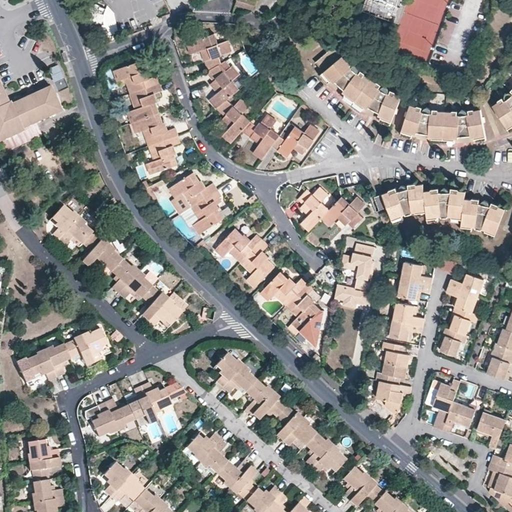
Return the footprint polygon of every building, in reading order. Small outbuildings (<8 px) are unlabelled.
[(238,0),(237,5),(243,7),(250,9),(252,0),(238,0)] [(395,20),(402,0),(363,0),(361,6),(395,20)] [(307,6),(317,10),(319,5),(309,1),(307,6)] [(99,13),(91,10),(90,13),(93,17),(99,20),(104,18),(105,15),(99,13)] [(99,20),(93,17),(90,13),(85,18),(88,21),(91,24),(94,25),(97,25),(101,26),(106,24),(104,18),(99,20)] [(203,56),(208,69),(218,63),(221,62),(218,57),(232,52),(227,41),(217,44),(213,34),(189,42),(193,53),(200,50),(203,56)] [(188,54),(193,53),(189,42),(185,44),(188,54)] [(341,54),(333,45),(331,47),(324,52),(316,60),(323,68),(324,69),(341,54)] [(344,52),(341,54),(324,69),(330,77),(333,79),(335,77),(337,79),(340,76),(346,82),(343,85),(342,87),(344,89),(353,97),(370,77),(365,72),(363,74),(360,71),(359,70),(359,67),(359,64),(358,64),(355,63),(352,63),(351,64),(346,59),(349,57),(344,52)] [(131,92),(159,82),(156,74),(147,77),(145,72),(141,59),(117,67),(121,79),(126,77),(131,92)] [(220,104),(227,98),(240,87),(233,79),(240,72),(232,63),(224,70),(218,63),(208,69),(206,71),(214,80),(211,83),(214,87),(218,91),(212,96),(220,104)] [(48,67),(52,81),(61,78),(57,65),(48,67)] [(330,77),(324,69),(323,68),(320,72),(327,79),(330,77)] [(0,75),(0,85),(7,102),(11,100),(0,75)] [(339,82),(343,85),(346,82),(340,76),(337,79),(339,82)] [(376,82),(370,77),(353,97),(363,105),(365,106),(367,104),(371,106),(373,103),(380,107),(378,111),(377,113),(381,115),(391,119),(394,111),(396,105),(401,94),(396,90),(394,94),(389,92),(388,91),(388,88),(387,86),(386,85),(384,85),(381,86),(380,87),(379,87),(375,84),(376,82)] [(162,90),(159,82),(131,92),(136,108),(132,109),(135,120),(159,111),(156,100),(153,93),(162,90)] [(7,102),(0,85),(0,139),(2,139),(25,128),(25,126),(38,120),(63,109),(53,83),(13,101),(12,99),(11,100),(7,102)] [(351,100),(353,97),(344,89),(341,92),(351,100)] [(493,104),(496,109),(500,115),(508,127),(511,123),(511,92),(511,93),(508,92),(507,93),(505,95),(506,99),(501,102),(499,99),(493,104)] [(210,99),(216,107),(220,104),(212,96),(210,99)] [(233,104),(227,98),(220,104),(216,107),(225,115),(223,118),(226,122),(230,126),(226,131),(234,138),(242,129),(251,119),(243,112),(249,105),(240,97),(233,104)] [(363,105),(353,97),(351,100),(360,108),(363,105)] [(374,109),(378,111),(380,107),(373,103),(371,106),(374,109)] [(444,135),(445,110),(438,110),(438,112),(433,112),(433,111),(432,111),(431,107),(430,106),(428,105),(426,106),(425,106),(423,109),(417,108),(417,105),(409,103),(405,117),(402,127),(413,131),(416,131),(416,130),(420,131),(421,127),(429,128),(429,132),(429,134),(432,134),(444,135)] [(454,109),(445,110),(444,135),(455,135),(459,135),(459,133),(463,133),(463,129),(471,129),(471,133),(471,136),(474,135),(485,134),(483,121),(482,116),(480,108),(475,108),(475,111),(469,111),(469,109),(468,109),(466,107),(463,108),(461,109),(460,112),(458,112),(458,113),(454,113),(454,109)] [(164,124),(159,111),(135,120),(139,132),(145,130),(149,144),(177,135),(175,127),(166,130),(164,124)] [(272,145),(279,135),(270,128),(275,120),(266,114),(258,125),(250,136),(256,140),(259,142),(255,148),(265,155),(272,145)] [(258,125),(251,119),(242,129),(250,136),(258,125)] [(44,134),(38,120),(25,126),(25,128),(2,139),(7,151),(44,134)] [(285,139),(295,126),(289,122),(279,135),(285,139)] [(279,146),(289,153),(294,146),(303,152),(319,130),(310,123),(304,131),(295,126),(285,139),(279,146)] [(231,142),(234,138),(226,131),(223,134),(231,142)] [(177,135),(149,144),(155,161),(150,163),(154,174),(178,165),(174,154),(171,145),(180,143),(177,135)] [(285,139),(279,135),(272,145),(277,149),(279,146),(285,139)] [(287,156),(289,153),(279,146),(277,149),(282,152),(287,156)] [(262,158),(265,155),(255,148),(253,151),(262,158)] [(9,179),(5,169),(0,171),(0,172),(4,181),(9,179)] [(182,212),(193,205),(217,189),(213,183),(205,187),(199,179),(194,170),(173,184),(180,193),(177,195),(173,198),(182,212)] [(149,185),(152,189),(166,182),(164,178),(149,185)] [(384,192),(388,205),(392,217),(404,214),(417,212),(428,209),(425,189),(425,183),(417,183),(417,186),(409,187),(407,187),(405,185),(403,185),(402,185),(400,187),(399,189),(397,190),(390,192),(389,190),(384,192)] [(171,186),(177,195),(180,193),(173,184),(171,186)] [(149,185),(145,187),(153,200),(157,196),(152,189),(149,185)] [(305,220),(313,227),(323,217),(325,214),(331,208),(324,202),(331,194),(322,186),(315,193),(309,188),(301,198),(305,203),(303,206),(306,209),(311,214),(305,220)] [(452,216),(463,217),(466,198),(467,190),(460,189),(460,191),(451,190),(449,190),(448,188),(446,188),(445,188),(443,188),(442,190),(441,191),(440,191),(432,192),(432,189),(425,189),(428,209),(428,214),(428,215),(440,216),(451,218),(452,216)] [(217,189),(193,205),(202,219),(197,222),(204,231),(224,217),(219,209),(214,201),(221,196),(217,189)] [(376,195),(380,209),(388,205),(384,192),(376,195)] [(331,208),(325,214),(333,221),(338,217),(343,222),(346,224),(349,221),(355,227),(364,217),(358,212),(365,204),(357,197),(351,203),(343,196),(331,208)] [(497,232),(507,207),(500,205),(499,209),(491,206),(490,206),(487,201),(486,201),(482,202),(480,203),(479,203),(471,201),(472,199),(466,198),(463,217),(463,222),(462,223),(474,226),(474,227),(486,230),(486,229),(497,232)] [(60,239),(79,216),(73,210),(72,211),(64,204),(52,217),(60,224),(58,227),(53,233),(60,239)] [(195,223),(197,222),(202,219),(193,205),(182,212),(192,226),(195,223)] [(393,223),(388,210),(381,213),(386,226),(393,223)] [(325,214),(323,217),(331,224),(333,221),(325,214)] [(74,236),(82,243),(83,242),(93,231),(85,224),(86,222),(79,216),(60,239),(66,245),(72,239),(74,236)] [(54,223),(58,227),(60,224),(52,217),(50,219),(54,223)] [(303,222),(310,229),(313,227),(305,220),(303,222)] [(201,233),(204,231),(197,222),(195,223),(201,233)] [(242,260),(262,239),(257,234),(250,240),(244,235),(236,227),(218,245),(227,253),(231,250),(242,260)] [(495,237),(497,232),(486,229),(486,230),(484,233),(495,237)] [(83,260),(89,266),(109,244),(103,238),(101,239),(93,231),(83,242),(91,250),(89,253),(83,260)] [(75,242),(80,246),(81,245),(82,243),(74,236),(72,239),(75,242)] [(268,244),(262,239),(242,260),(253,271),(250,275),(259,283),(275,265),(269,259),(262,251),(268,244)] [(82,243),(81,245),(86,250),(89,253),(91,250),(83,242),(82,243)] [(206,242),(198,248),(203,253),(210,247),(206,242)] [(358,243),(356,252),(375,256),(377,247),(358,243)] [(104,263),(112,270),(122,258),(114,251),(115,250),(109,244),(89,266),(96,272),(99,268),(101,266),(104,263)] [(224,256),(227,253),(218,245),(216,248),(224,256)] [(344,305),(357,308),(358,303),(368,304),(372,284),(373,279),(371,278),(374,260),(375,256),(356,252),(355,252),(354,256),(345,254),(344,261),(342,267),(360,270),(356,287),(339,283),(336,298),(345,300),(344,305)] [(437,256),(435,268),(454,271),(456,259),(437,256)] [(119,292),(139,270),(132,264),(130,266),(122,258),(112,270),(120,278),(118,281),(113,287),(119,292)] [(406,279),(435,285),(436,278),(425,276),(423,276),(423,273),(426,273),(427,265),(409,262),(406,279)] [(104,263),(101,266),(99,268),(103,271),(107,275),(109,273),(112,270),(104,263)] [(112,270),(109,273),(115,278),(118,281),(120,278),(112,270)] [(134,290),(142,297),(143,296),(152,285),(144,278),(146,277),(145,276),(139,270),(119,292),(126,299),(132,293),(134,290)] [(144,278),(152,285),(159,278),(150,270),(145,276),(146,277),(144,278)] [(287,304),(308,283),(302,277),(295,283),(290,279),(281,270),(264,289),(273,297),(276,293),(287,304)] [(452,286),(480,296),(486,280),(470,274),(467,281),(469,282),(468,285),(466,284),(454,280),(452,286)] [(256,286),(259,283),(250,275),(247,278),(256,286)] [(433,293),(435,285),(406,279),(402,296),(420,300),(421,293),(419,293),(420,290),(422,290),(433,293)] [(313,288),(308,283),(287,304),(299,315),(296,318),(304,326),(321,308),(315,303),(307,294),(313,288)] [(149,319),(169,296),(162,290),(160,292),(152,285),(143,296),(151,303),(148,306),(142,313),(149,319)] [(474,312),(480,296),(452,286),(450,294),(461,298),(464,299),(463,302),(460,301),(458,306),(474,312)] [(270,299),(273,297),(264,289),(262,291),(270,299)] [(134,295),(139,300),(141,298),(142,297),(134,290),(132,293),(134,295)] [(173,292),(169,296),(175,302),(174,304),(182,311),(188,305),(173,292)] [(142,297),(141,298),(145,303),(148,306),(151,303),(143,296),(142,297)] [(175,302),(169,296),(149,319),(155,325),(160,319),(163,316),(172,325),(182,311),(174,304),(175,302)] [(417,313),(418,306),(401,302),(397,319),(427,325),(429,318),(417,316),(414,315),(414,312),(417,313)] [(478,323),(481,315),(474,312),(458,306),(455,316),(458,317),(456,323),(458,323),(457,326),(455,326),(454,329),(470,335),(474,322),(478,323)] [(169,327),(172,325),(163,316),(160,319),(162,321),(169,327)] [(301,329),(304,326),(296,318),(293,321),(301,329)] [(427,325),(397,319),(394,334),(411,337),(412,334),(410,334),(411,330),(413,330),(426,332),(427,325)] [(158,333),(165,330),(161,322),(154,326),(158,333)] [(90,331),(82,334),(94,361),(103,358),(100,351),(98,347),(110,342),(103,327),(91,332),(90,331)] [(470,335),(454,329),(449,328),(447,335),(450,336),(447,343),(449,344),(446,351),(460,355),(465,342),(469,343),(472,335),(470,335)] [(497,349),(511,354),(511,329),(510,329),(507,328),(502,343),(499,343),(497,349)] [(123,336),(116,330),(111,336),(118,342),(123,336)] [(74,340),(64,344),(72,360),(81,355),(83,360),(86,365),(94,361),(82,334),(74,338),(74,340)] [(391,348),(388,361),(411,366),(412,360),(413,354),(408,353),(410,343),(388,338),(386,347),(391,348)] [(64,344),(64,342),(53,347),(52,344),(44,348),(57,376),(65,373),(63,369),(61,364),(72,360),(64,344)] [(112,346),(110,342),(98,347),(100,351),(104,350),(112,346)] [(49,379),(57,376),(44,348),(36,351),(37,354),(27,358),(35,374),(44,370),(46,373),(49,379)] [(511,354),(497,349),(495,356),(497,357),(491,372),(507,378),(511,369),(511,364),(511,354)] [(216,380),(222,385),(243,363),(236,357),(234,358),(227,351),(215,364),(220,368),(223,372),(221,374),(216,380)] [(81,355),(72,360),(74,364),(80,361),(83,360),(81,355)] [(74,364),(72,360),(61,364),(63,369),(66,367),(74,364)] [(411,366),(388,361),(386,373),(381,372),(379,379),(383,380),(402,384),(403,378),(408,378),(409,372),(411,366)] [(245,390),(256,378),(248,370),(250,369),(243,363),(222,385),(229,392),(234,386),(237,383),(240,386),(245,390)] [(265,386),(256,378),(245,390),(250,395),(254,398),(251,401),(246,407),(252,412),(273,389),(267,384),(265,386)] [(453,412),(457,401),(464,381),(457,379),(454,385),(453,388),(450,387),(451,384),(445,382),(437,406),(444,408),(453,412)] [(412,395),(414,386),(402,384),(383,380),(379,398),(389,400),(406,404),(407,398),(405,397),(406,393),(408,394),(409,394),(410,394),(412,395)] [(150,382),(142,385),(155,414),(163,410),(162,408),(172,404),(171,401),(189,393),(178,382),(159,391),(155,392),(153,389),(150,382)] [(158,420),(155,414),(142,385),(135,389),(135,390),(139,400),(129,404),(136,420),(146,416),(147,417),(150,424),(158,420)] [(356,385),(353,389),(358,394),(361,390),(356,385)] [(280,395),(273,389),(252,412),(259,418),(264,413),(267,410),(270,413),(275,417),(286,404),(278,397),(280,395)] [(139,400),(135,390),(130,393),(125,395),(129,404),(139,400)] [(125,425),(136,420),(129,404),(122,407),(118,409),(117,405),(113,398),(106,402),(118,430),(126,427),(125,425)] [(406,404),(389,400),(388,404),(399,412),(405,409),(406,404)] [(472,406),(457,401),(453,412),(447,429),(454,432),(457,424),(458,421),(473,426),(480,409),(472,406)] [(111,434),(118,430),(106,402),(98,405),(101,413),(102,416),(97,418),(91,420),(99,437),(109,432),(111,434)] [(294,412),(286,404),(275,417),(279,421),(283,424),(280,427),(276,433),(282,439),(303,416),(296,410),(294,412)] [(453,412),(444,408),(438,426),(447,429),(453,412)] [(495,437),(492,446),(499,449),(503,438),(509,419),(495,414),(486,411),(481,429),(496,434),(495,437)] [(309,422),(303,416),(282,439),(288,444),(293,439),(296,436),(299,439),(305,444),(316,431),(307,424),(309,422)] [(472,429),(473,426),(458,421),(457,424),(471,429),(472,429)] [(480,432),(495,437),(496,434),(481,429),(480,432)] [(306,460),(312,465),(332,443),(325,436),(323,438),(316,431),(305,444),(310,448),(313,451),(310,454),(306,460)] [(198,461),(198,462),(219,438),(213,433),(209,438),(206,441),(202,437),(197,433),(185,446),(186,447),(194,454),(192,456),(198,461)] [(27,453),(28,461),(58,457),(57,448),(49,449),(45,449),(44,445),(43,438),(27,440),(28,453),(27,453)] [(206,466),(215,473),(227,459),(222,454),(218,451),(221,448),(225,443),(219,438),(198,462),(204,467),(206,466)] [(332,443),(312,465),(318,471),(323,466),(326,463),(329,466),(335,471),(345,459),(337,450),(338,448),(332,443)] [(194,454),(186,447),(181,452),(194,465),(198,461),(192,456),(194,454)] [(509,458),(497,454),(495,460),(511,466),(511,449),(510,454),(511,455),(511,457),(511,459),(509,458)] [(58,457),(28,461),(30,470),(31,470),(33,481),(48,479),(46,471),(46,467),(49,466),(59,465),(58,457)] [(223,484),(228,489),(249,465),(244,460),(239,465),(237,468),(233,464),(227,459),(215,473),(224,482),(223,484)] [(103,489),(110,495),(131,472),(124,465),(121,468),(113,460),(102,473),(106,477),(111,481),(108,483),(103,489)] [(511,466),(495,460),(492,468),(501,471),(504,472),(499,487),(496,487),(493,492),(507,503),(511,495),(511,466)] [(236,493),(244,500),(257,486),(252,481),(249,479),(251,475),(255,470),(249,465),(228,489),(234,495),(236,493)] [(361,472),(353,465),(342,478),(347,482),(350,485),(347,488),(343,493),(349,499),(370,477),(363,470),(361,472)] [(498,478),(496,487),(499,487),(504,472),(501,471),(498,478)] [(133,500),(144,487),(135,479),(137,477),(131,472),(110,495),(116,501),(122,495),(124,492),(127,495),(133,500)] [(370,477),(349,499),(356,505),(360,500),(364,496),(367,499),(372,504),(381,494),(373,487),(376,483),(370,477)] [(49,485),(48,479),(33,481),(32,481),(33,492),(31,493),(32,501),(62,497),(60,488),(52,489),(49,490),(49,485)] [(252,510),(253,511),(260,511),(279,492),(273,486),(268,491),(266,494),(262,491),(257,486),(244,500),(253,509),(252,510)] [(152,494),(144,487),(133,500),(138,504),(141,507),(139,510),(136,511),(148,511),(161,498),(154,492),(152,494)] [(279,492),(260,511),(285,511),(282,508),(278,505),(281,502),(286,497),(279,492)] [(391,499),(383,492),(381,494),(372,504),(377,508),(380,511),(379,511),(391,511),(399,503),(393,497),(392,497),(392,498),(391,499)] [(310,502),(303,496),(288,511),(304,511),(302,510),(305,507),(310,502)] [(62,497),(32,501),(34,510),(36,509),(35,511),(56,511),(56,510),(52,510),(52,507),(56,506),(63,505),(62,497)] [(167,504),(161,498),(148,511),(172,511),(166,506),(167,504)] [(406,509),(399,503),(391,511),(404,511),(406,509)]
